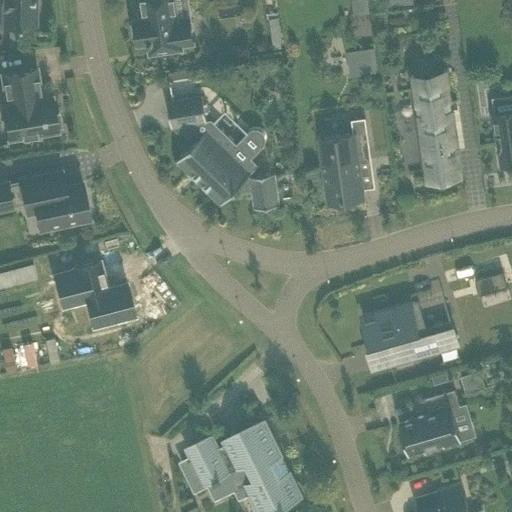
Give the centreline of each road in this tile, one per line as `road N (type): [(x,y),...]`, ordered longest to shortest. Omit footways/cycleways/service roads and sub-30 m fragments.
road 1 (residential): [(178,233),(146,186),(101,88),(84,0)]
road 2 (residential): [(310,268),(511,218)]
road 3 (residential): [(367,511),(302,363),(278,336)]
road 4 (residential): [(278,336),(178,233)]
road 5 (residential): [(178,233),(271,264),(310,268)]
